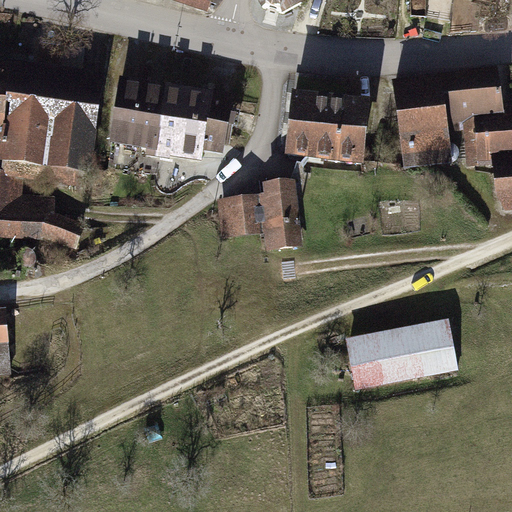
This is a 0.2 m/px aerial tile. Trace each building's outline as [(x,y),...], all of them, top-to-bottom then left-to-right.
[(177,0),(215,15),(219,0),(177,0)] [(258,0),(263,8),(284,14),(300,4),(301,0),(258,0)] [(18,65),(0,62),(0,127),(9,129),(18,65)] [(108,78),(18,65),(9,129),(3,164),(93,178),(108,78)] [(505,68),(395,78),(403,168),(455,164),(452,133),(465,132),(469,169),(495,166),(499,203),(511,202),(511,107),(508,108),(505,68)] [(236,100),(122,82),(111,147),(205,162),(206,152),(227,156),(236,100)] [(379,104),(303,93),(294,157),(369,168),(379,104)] [(26,179),(0,176),(0,237),(45,242),(75,253),(89,229),(52,210),(53,196),(23,196),(26,179)] [(263,199),(222,202),(225,239),(264,236),(266,253),(304,250),(299,183),(262,185),(263,199)] [(10,321),(0,321),(0,379),(12,379),(10,321)] [(449,325),(347,341),(355,393),(458,378),(449,325)]
